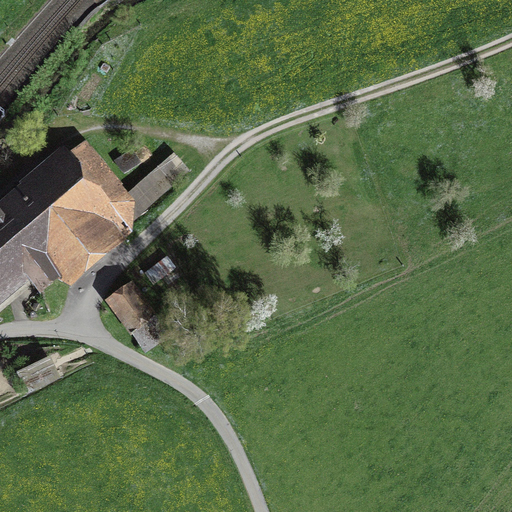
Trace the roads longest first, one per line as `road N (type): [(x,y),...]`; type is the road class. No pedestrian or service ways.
road 1 (unclassified): [(255,511),(219,428),(199,403),(96,342),(58,329),(0,331)]
road 2 (track): [(253,134),(511,35)]
road 3 (track): [(58,329),(253,134)]
road 4 (track): [(0,165),(31,144),(74,132),(194,142),(253,134)]
